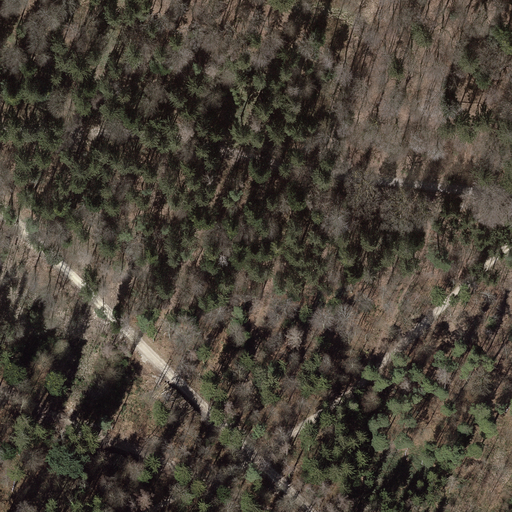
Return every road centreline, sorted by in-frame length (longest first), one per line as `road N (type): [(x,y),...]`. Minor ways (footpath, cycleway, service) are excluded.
road 1 (track): [(312,511),(0,210)]
road 2 (track): [(207,481),(347,393),(511,241)]
road 3 (track): [(255,157),(511,191)]
road 4 (track): [(0,132),(136,135),(255,157)]
road 5 (track): [(207,481),(0,390)]
